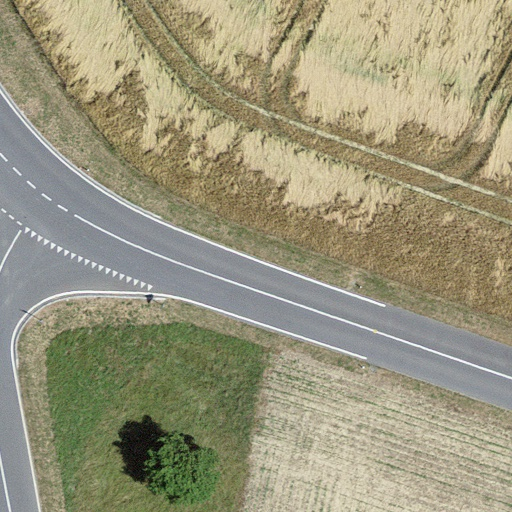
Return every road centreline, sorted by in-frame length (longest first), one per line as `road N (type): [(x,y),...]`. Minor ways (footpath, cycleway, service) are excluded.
road 1 (tertiary): [(511,393),(0,208)]
road 2 (tertiary): [(25,511),(0,384)]
